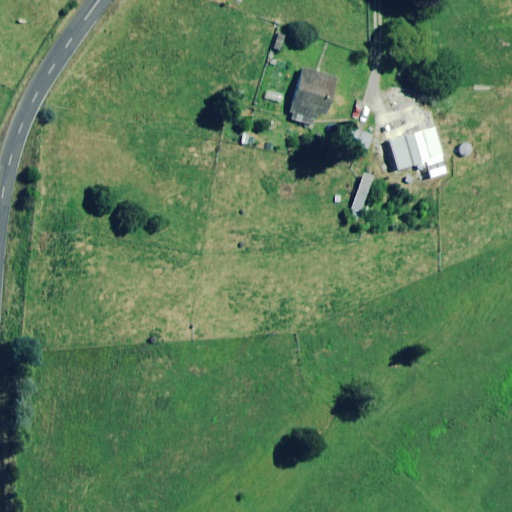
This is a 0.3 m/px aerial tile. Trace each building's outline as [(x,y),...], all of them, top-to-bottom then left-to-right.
[(284,36),(276,33),(270,49),(279,52),(284,36)] [(337,76),(302,66),(288,112),(294,114),(292,120),(315,126),(320,110),(327,112),(337,76)] [(463,126),(461,127),(460,127),(459,128),(458,129),(457,130),(456,132),(456,133),(456,135),(456,136),(456,138),(457,139),(458,140),(459,141),(460,142),(461,143),(463,143),(464,143),(466,143),(467,143),(468,142),(470,141),(471,140),(472,139),(472,137),(473,136),(473,135),(472,133),(472,132),(471,130),(471,129),(470,128),(468,127),(467,127),(466,126),(464,126),(463,126)] [(435,128),(389,141),(398,171),(426,163),(431,179),(448,174),(435,128)] [(369,136),(346,130),(341,148),(364,155),(369,136)]
